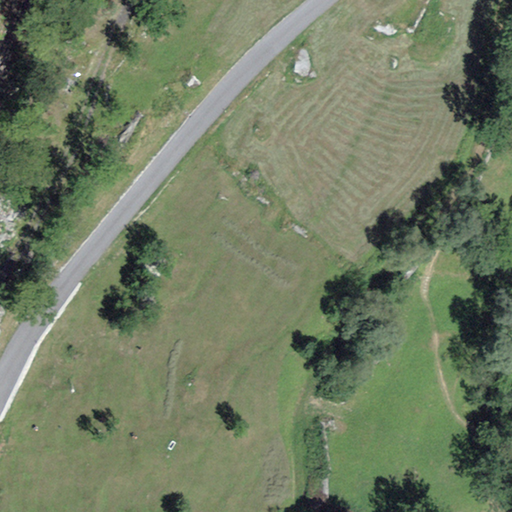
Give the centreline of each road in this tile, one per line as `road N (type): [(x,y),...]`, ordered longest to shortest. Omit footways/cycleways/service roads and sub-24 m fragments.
road 1 (unclassified): [(0,390),(75,267),(223,90),(322,0)]
road 2 (track): [(445,208),(401,256),(300,403),(292,438),(299,511)]
road 3 (track): [(511,1),(473,163),(445,208)]
